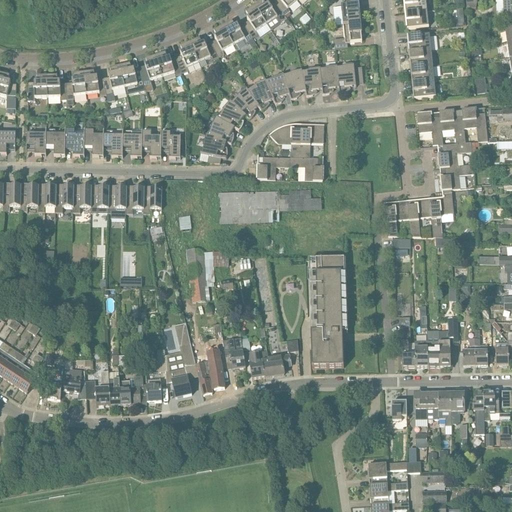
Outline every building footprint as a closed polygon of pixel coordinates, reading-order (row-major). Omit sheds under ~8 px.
[(274,4),(284,18),(290,13),(288,11),(297,3),(295,0),(278,0),(279,1),(274,4)] [(343,27),(360,25),(358,6),(352,6),(351,0),(342,1),(343,7),(341,8),(343,27)] [(406,16),(427,13),(425,0),(405,0),(404,0),(406,16)] [(511,2),(503,3),(503,19),(511,18),(511,2)] [(279,22),(284,18),(274,4),(270,8),(268,6),(266,8),(263,3),(254,8),(267,26),(277,19),(279,22)] [(256,34),(267,26),(254,8),(246,14),(249,19),(247,21),(248,23),(243,26),(252,40),(258,36),(256,34)] [(407,31),(429,29),(427,13),(406,16),(407,31)] [(246,44),(252,40),(243,26),(238,29),(237,27),(235,28),(232,23),(223,28),(233,47),(244,41),(246,44)] [(347,46),(362,44),(360,25),(343,27),(344,42),(334,43),(335,51),(348,50),(347,46)] [(222,53),(233,47),(223,28),(214,33),(217,38),(214,40),(216,42),(210,45),(218,60),(224,56),(222,53)] [(410,55),(431,53),(429,37),(408,39),(410,55)] [(212,63),(218,60),(210,45),(205,47),(204,45),(202,46),(199,41),(190,45),(199,65),(210,60),(212,63)] [(187,70),(199,65),(190,45),(180,49),(183,54),(180,55),(181,58),(176,60),(182,76),(188,73),(187,70)] [(411,70),(433,68),(431,53),(410,55),(411,70)] [(175,78),(182,76),(176,60),(170,62),(170,60),(167,61),(165,55),(155,58),(162,79),(163,79),(164,84),(176,80),(175,78)] [(150,83),(162,79),(155,58),(146,61),(147,67),(145,68),(146,70),(140,72),(145,88),(151,86),(150,83)] [(138,90),(145,88),(140,72),(134,74),(134,71),(131,72),(130,66),(120,68),(125,89),(137,87),(138,90)] [(337,70),(338,90),(339,95),(343,95),(346,94),(350,92),(350,89),(356,89),(356,86),(363,85),(362,69),(354,70),(354,67),(342,69),(337,70)] [(112,92),(125,89),(120,68),(110,70),(111,76),(109,77),(109,79),(103,80),(107,97),(113,96),(112,92)] [(413,86),(434,84),(433,68),(411,70),(413,86)] [(333,91),(338,90),(337,70),(337,69),(336,69),(325,70),(326,71),(321,72),(322,92),(322,97),(326,97),(329,96),(333,93),(333,91)] [(316,93),(322,92),(321,72),(320,71),(319,71),(309,72),(309,73),(302,74),(305,94),(306,99),(308,99),(311,98),(313,97),(315,96),(317,95),(316,93)] [(300,95),(305,94),(302,74),(302,73),(301,73),(290,75),(291,76),(284,78),(289,97),(291,102),(292,102),(297,100),(299,99),(301,97),(300,95)] [(100,98),(107,97),(103,80),(98,82),(97,79),(94,79),(94,74),(84,75),(86,96),(99,95),(100,98)] [(6,103),(16,103),(16,87),(10,87),(10,84),(8,83),(9,78),(0,75),(0,97),(6,99),(6,103)] [(74,98),(86,96),(84,75),(73,76),(74,82),(71,82),(72,85),(66,86),(67,102),(74,102),(74,98)] [(284,99),(289,97),(284,78),(283,76),(272,80),(272,81),(266,84),(273,102),(275,107),(279,106),(282,104),(285,101),(284,99)] [(35,100),(48,100),(47,78),(36,78),(37,84),(34,84),(34,87),(28,87),(28,104),(35,104),(35,100)] [(60,103),(67,102),(66,86),(60,86),(60,84),(57,84),(57,78),(47,78),(48,100),(60,99),(60,103)] [(487,95),(485,80),(474,82),(476,96),(487,95)] [(268,104),(273,102),(266,84),(265,82),(265,83),(255,87),(255,88),(248,93),(258,109),(261,113),(263,112),(266,111),(267,109),(269,107),(268,104)] [(413,86),(414,101),(436,99),(434,84),(413,86)] [(254,112),(258,109),(248,93),(247,91),(237,98),(238,99),(232,105),(245,118),(249,122),(252,119),(255,115),(256,114),(254,112)] [(218,120),(234,130),(239,133),(240,132),(243,128),(243,124),(242,122),(245,118),(232,105),(230,103),(222,112),(223,113),(218,120)] [(462,118),(463,131),(477,130),(478,145),(488,144),(484,111),(484,116),(476,117),(475,112),(462,113),(462,118)] [(511,124),(511,111),(502,112),(502,113),(503,125),(511,124)] [(465,145),(463,131),(462,118),(453,119),(453,114),(439,115),(440,120),(441,133),(454,132),(455,146),(465,145)] [(443,147),(441,133),(440,120),(431,121),(431,116),(416,118),(417,118),(419,136),(432,134),(433,149),(442,148),(443,147)] [(208,138),(226,145),(231,146),(233,143),(234,140),(234,136),(232,135),(234,130),(218,120),(216,119),(210,129),(211,130),(208,138)] [(291,160),(301,160),(301,132),(292,132),(291,127),(287,128),(284,129),(280,131),(276,133),(273,135),(270,138),(278,147),(291,147),(291,160)] [(310,145),(324,146),(324,128),(310,127),(310,132),(301,132),(301,160),(310,161),(310,145)] [(65,158),(65,152),(65,136),(55,136),(55,132),(46,132),(46,131),(46,136),(46,152),(54,152),(54,158),(65,158)] [(84,159),(84,152),(84,137),(74,137),(74,132),(65,132),(65,136),(65,152),(73,152),(73,159),(84,159)] [(103,159),(103,153),(103,137),(93,137),(93,133),(85,133),(85,132),(84,132),(84,137),(84,152),(92,153),(92,159),(103,159)] [(122,160),(123,153),(122,138),(112,137),(113,133),(104,133),(103,133),(103,137),(103,153),(111,153),(111,160),(122,160)] [(142,160),(142,154),(141,138),(132,138),(132,134),(123,134),(123,133),(122,133),(122,138),(123,153),(131,154),(131,160),(142,160)] [(6,152),(15,152),(16,135),(0,134),(0,156),(6,157),(6,152)] [(161,161),(161,154),(161,139),(151,138),(151,134),(142,134),(141,138),(142,154),(150,154),(150,160),(161,161)] [(161,139),(161,154),(169,155),(169,161),(180,161),(180,159),(183,159),(183,148),(180,148),(180,139),(170,139),(170,135),(161,134),(161,139)] [(46,158),(46,152),(46,136),(26,135),(26,153),(35,153),(35,158),(46,158)] [(220,166),(221,160),(226,161),(227,159),(228,156),(227,153),(227,151),(225,150),(226,145),(208,138),(206,137),(203,148),(203,149),(202,155),(200,155),(200,156),(208,157),(207,165),(220,166)] [(511,143),(496,144),(497,153),(511,152),(511,143)] [(445,170),(457,169),(456,156),(471,154),(470,145),(465,145),(455,146),(443,147),(442,148),(443,157),(438,157),(440,171),(445,170)] [(290,170),(291,160),(263,159),(262,169),(258,169),(257,182),(276,183),(276,170),(290,170)] [(291,160),(290,170),(305,170),(305,184),(323,184),(323,170),(318,170),(318,161),(310,161),(301,160),(291,160)] [(443,200),(452,199),(451,192),(460,191),(458,178),(473,177),(472,167),(457,169),(445,170),(446,179),(441,179),(443,200)] [(20,214),(23,214),(24,198),(21,198),(21,188),(10,187),(9,198),(3,198),(3,208),(2,214),(10,214),(10,209),(20,209),(20,214)] [(38,209),(38,198),(39,188),(27,188),(27,198),(24,198),(23,214),(27,214),(27,209),(38,209)] [(45,209),(55,210),(56,199),(56,188),(45,188),(44,198),(38,198),(38,209),(38,215),(45,215),(45,209)] [(62,210),(73,210),(74,199),(74,189),(62,188),(62,199),(56,199),(55,210),(55,215),(62,215),(62,210)] [(80,210),(90,210),(91,199),(92,189),(80,189),(80,199),(74,199),(73,210),(73,215),(80,215),(80,210)] [(98,210),(108,211),(109,200),(109,189),(98,189),(97,199),(91,199),(90,210),(90,216),(98,216),(98,210)] [(115,211),(126,211),(127,200),(127,190),(115,190),(115,200),(109,200),(108,211),(108,216),(115,216),(115,211)] [(133,211),(143,211),(144,200),(144,190),(133,190),(133,200),(127,200),(126,211),(125,216),(133,217),(133,211)] [(144,200),(143,211),(143,217),(150,217),(150,211),(161,212),(162,190),(150,190),(150,201),(144,200)] [(219,194),(221,226),(276,224),(275,207),(281,207),(280,191),(219,194)] [(312,200),(312,191),(288,191),(288,196),(281,196),(282,213),(322,212),(322,200),(312,200)] [(430,206),(431,219),(433,240),(443,240),(440,218),(454,217),(452,199),(443,200),(438,200),(439,205),(430,206)] [(418,220),(431,219),(430,206),(430,201),(416,202),(416,207),(408,208),(409,221),(410,239),(420,239),(418,220)] [(396,223),(409,221),(408,208),(408,203),(394,205),(394,210),(385,210),(388,239),(398,239),(396,223)] [(181,230),(192,230),(191,217),(180,217),(181,230)] [(511,236),(511,227),(504,227),(499,227),(498,236),(511,236)] [(151,228),(152,239),(164,239),(164,228),(151,228)] [(440,249),(450,249),(450,241),(431,241),(431,244),(436,244),(435,249),(436,249),(436,253),(440,253),(440,249)] [(450,249),(459,249),(459,241),(450,241),(450,249)] [(393,242),(393,250),(411,250),(411,242),(393,242)] [(223,268),(222,251),(187,253),(188,268),(192,268),(194,303),(215,302),(213,268),(223,268)] [(511,254),(499,254),(499,259),(479,259),(479,267),(505,267),(511,267),(511,254)] [(348,334),(345,261),(344,261),(344,260),(316,261),(309,262),(312,371),(344,370),(343,342),(342,335),(346,335),(346,334),(348,334)] [(131,289),(142,289),(142,281),(131,281),(131,289)] [(221,291),(233,290),(232,281),(220,283),(221,291)] [(459,304),(466,312),(472,306),(465,298),(459,304)] [(420,331),(426,330),(426,314),(418,314),(418,319),(415,319),(415,327),(420,327),(420,331)] [(439,370),(451,369),(450,347),(458,347),(457,320),(448,321),(448,335),(443,335),(443,334),(438,334),(439,370)] [(11,330),(16,323),(12,321),(8,328),(11,330)] [(16,323),(11,330),(15,333),(19,326),(16,323)] [(495,324),(492,326),(499,333),(501,331),(495,324)] [(31,336),(36,328),(32,326),(27,333),(31,336)] [(245,370),(244,358),(243,354),(241,342),(228,343),(225,326),(221,327),(224,352),(225,356),(229,356),(229,362),(231,362),(232,372),(245,370)] [(205,353),(206,363),(211,390),(213,390),(213,392),(224,391),(219,352),(224,352),(221,327),(214,328),(218,352),(206,353),(205,353)] [(415,370),(415,357),(409,357),(408,345),(410,344),(410,327),(400,327),(402,370),(415,370)] [(36,328),(31,336),(35,338),(39,331),(36,328)] [(439,370),(438,334),(438,329),(432,329),(432,334),(432,345),(427,345),(428,370),(439,370)] [(475,369),(474,334),(474,333),(469,334),(469,341),(469,349),(470,349),(470,353),(462,353),(463,369),(475,369)] [(488,369),(487,352),(480,352),(480,349),(480,348),(480,334),(474,334),(475,369),(488,369)] [(171,372),(166,373),(166,374),(166,387),(172,385),(176,401),(192,397),(188,380),(198,377),(195,367),(188,335),(179,337),(182,348),(179,348),(184,367),(183,367),(184,372),(171,375),(171,372)] [(241,342),(243,354),(250,353),(248,341),(241,342)] [(288,355),(299,353),(297,342),(287,343),(288,355)] [(415,370),(428,370),(427,345),(427,343),(414,343),(415,357),(415,370)] [(496,368),(507,368),(507,346),(495,346),(496,368)] [(166,374),(166,373),(165,360),(164,353),(157,353),(157,361),(158,375),(166,374)] [(252,382),(265,380),(263,362),(268,360),(267,353),(259,355),(259,354),(248,356),(249,364),(252,382)] [(0,364),(0,377),(2,379),(15,361),(6,355),(0,364)] [(34,365),(39,358),(35,356),(31,363),(34,365)] [(265,380),(284,377),(282,369),(291,368),(289,357),(281,359),(268,360),(263,362),(265,380)] [(39,358),(34,365),(38,368),(43,361),(39,358)] [(2,379),(11,385),(23,366),(15,361),(2,379)] [(211,390),(206,363),(202,364),(202,365),(195,367),(198,377),(203,398),(212,396),(211,390)] [(18,390),(19,389),(31,372),(30,371),(24,367),(23,366),(11,385),(18,390)] [(82,402),(84,387),(81,388),(82,381),(81,381),(82,372),(72,372),(64,371),(63,383),(61,393),(79,395),(78,402),(82,402)] [(18,390),(19,390),(27,396),(39,377),(31,372),(19,389),(18,390)] [(110,409),(108,381),(108,373),(101,374),(102,390),(96,391),(96,383),(85,383),(85,387),(84,387),(82,402),(95,401),(96,409),(110,409)] [(136,406),(147,405),(146,387),(143,387),(143,378),(134,379),(134,381),(130,381),(130,383),(119,384),(119,391),(120,408),(136,408),(136,406)] [(60,402),(61,393),(63,383),(50,381),(47,400),(60,402)] [(110,409),(120,408),(119,391),(119,384),(119,381),(108,381),(110,409)] [(146,382),(146,387),(147,405),(161,404),(160,382),(146,382)] [(511,393),(501,394),(502,410),(511,409),(511,393)] [(415,422),(427,422),(426,396),(420,397),(420,395),(415,395),(415,412),(415,413),(415,422)] [(484,436),(484,423),(483,395),(475,395),(476,401),(473,402),(474,414),(477,414),(478,423),(475,423),(476,437),(484,436)] [(499,416),(499,412),(498,398),(494,398),(494,395),(483,395),(484,423),(490,423),(490,417),(495,416),(499,416)] [(427,422),(439,422),(438,396),(426,396),(427,422)] [(451,426),(451,419),(450,396),(438,396),(439,422),(446,422),(446,426),(451,426)] [(464,418),(464,415),(464,396),(450,396),(451,419),(463,419),(464,418)] [(401,422),(401,419),(407,419),(406,403),(392,404),(392,422),(401,422)] [(502,429),(502,437),(499,438),(499,444),(511,443),(511,437),(509,437),(509,428),(502,429)] [(416,450),(427,450),(427,437),(422,437),(422,436),(416,436),(416,450)] [(440,460),(448,459),(447,451),(440,451),(440,460)] [(429,463),(437,462),(436,454),(428,455),(429,463)] [(369,488),(387,486),(386,473),(407,472),(406,465),(386,466),(386,463),(370,464),(370,467),(368,467),(369,488)] [(406,465),(407,472),(407,476),(421,475),(421,464),(406,465)] [(446,474),(422,475),(422,486),(446,485),(446,474)] [(371,507),(388,506),(388,493),(408,492),(407,485),(387,486),(369,488),(371,507)] [(423,507),(446,507),(446,495),(423,495),(423,507)]
